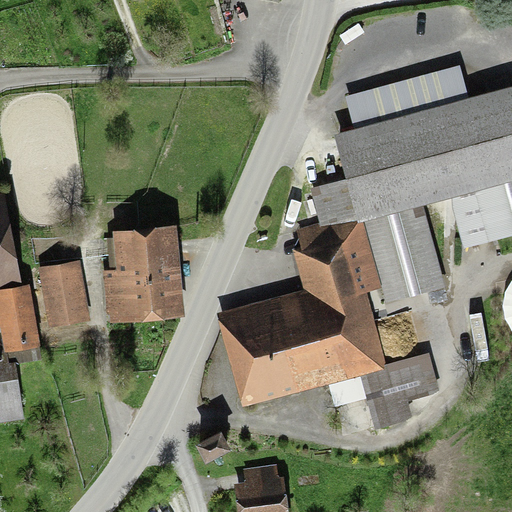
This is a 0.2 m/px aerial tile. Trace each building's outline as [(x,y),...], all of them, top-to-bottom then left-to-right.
[(362,131),(336,138),(347,176),(311,186),(320,221),(303,232),(321,298),(238,324),(253,382),(342,361),(346,375),(370,371),(383,424),(409,417),(401,402),(435,392),(425,355),(387,367),(366,289),(382,285),(386,299),(445,283),(423,202),(450,195),(464,247),(511,234),(511,87),(451,103),(443,75),(353,99),(362,131)] [(0,272),(16,270),(2,189),(0,188),(0,272)] [(170,230),(116,234),(118,268),(106,269),(110,308),(112,308),(113,314),(177,308),(170,230)] [(78,264),(44,269),(52,319),(86,314),(78,264)] [(15,364),(40,360),(28,289),(0,293),(0,327),(3,346),(0,346),(0,419),(24,415),(15,364)] [(202,438),(209,450),(225,442),(218,429),(202,438)] [(280,511),(274,466),(247,470),(248,479),(239,480),(243,511),(280,511)]
